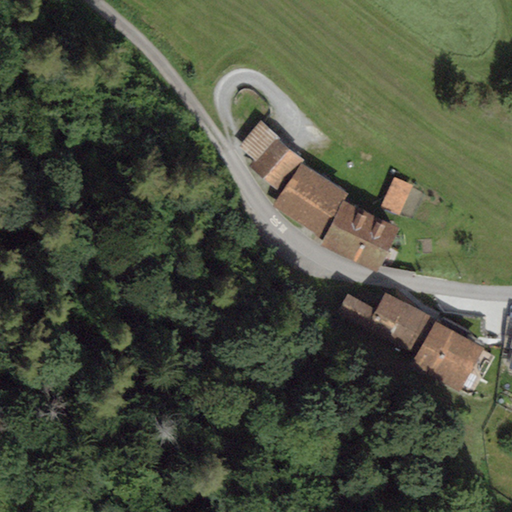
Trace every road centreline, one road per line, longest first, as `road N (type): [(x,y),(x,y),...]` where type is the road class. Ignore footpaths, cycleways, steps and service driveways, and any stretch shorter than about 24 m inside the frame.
road 1 (track): [(418,511),(234,440),(85,332),(0,289)]
road 2 (unclassified): [(227,158),(274,220),(312,252),(364,275),(511,296)]
road 3 (track): [(227,158),(191,110),(77,0)]
